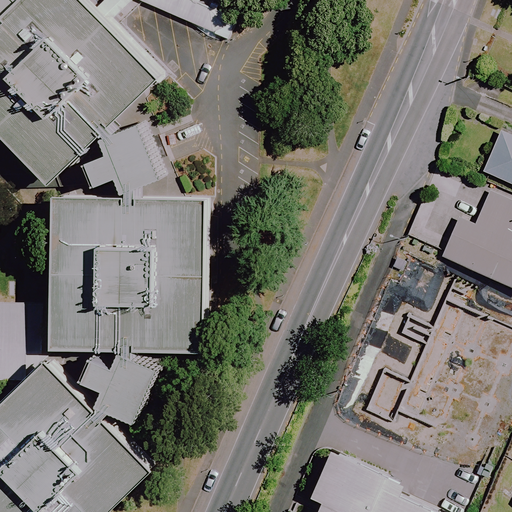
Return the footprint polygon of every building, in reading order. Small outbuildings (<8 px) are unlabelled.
[(0,0),(0,5),(15,12),(26,0),(0,0)] [(26,0),(15,12),(0,26),(0,87),(74,165),(123,118),(130,111),(181,62),(120,0),(26,0)] [(237,1),(235,0),(146,0),(222,34),(237,1)] [(159,173),(184,163),(163,108),(137,118),(130,111),(123,118),(127,122),(120,124),(127,142),(102,152),(110,173),(135,163),(142,180),(148,177),(148,186),(158,186),(159,173)] [(511,136),(502,132),(485,172),(511,183),(511,136)] [(148,186),(77,185),(76,333),(145,334),(155,334),(227,335),(228,186),(158,186),(148,186)] [(511,198),(491,190),(477,222),(460,215),(442,256),(511,285),(511,198)] [(490,294),(452,277),(433,318),(417,311),(405,338),(460,362),(490,294)] [(0,373),(35,374),(52,357),(50,298),(0,297),(0,373)] [(132,399),(156,409),(180,355),(155,344),(155,334),(145,334),(146,340),(142,339),(135,356),(110,345),(101,366),(126,376),(119,393),(122,394),(117,399),(124,406),(132,399)] [(49,364),(0,412),(0,493),(9,503),(16,510),(18,511),(114,511),(172,456),(143,426),(124,406),(117,399),(110,392),(67,348),(49,364)] [(472,396),(415,359),(377,419),(426,451),(448,418),(455,422),(472,396)] [(387,484),(348,467),(330,510),(335,511),(420,511),(429,492),(391,476),(387,484)] [(0,511),(14,511),(16,510),(9,503),(5,507),(4,503),(0,504),(0,511)]
